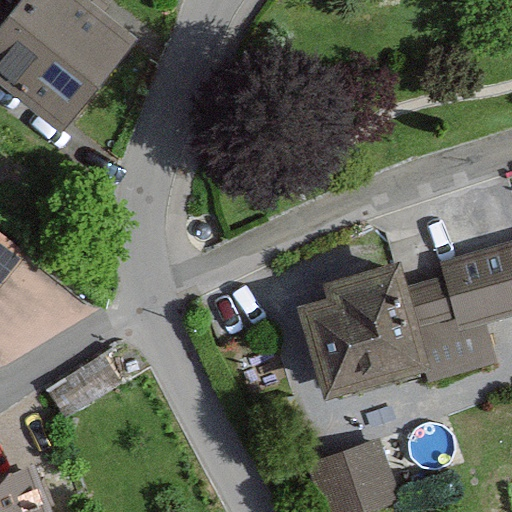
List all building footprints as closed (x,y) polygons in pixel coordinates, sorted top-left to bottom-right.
[(146,63),(65,0),(52,0),(0,66),(0,98),(73,156),(146,63)] [(0,293),(21,264),(0,248),(0,293)] [(330,301),(300,310),(327,399),(424,370),(428,382),(500,360),(489,322),(511,314),(511,253),(404,286),(398,266),(326,288),(330,301)] [(94,362),(46,389),(63,418),(111,391),(94,362)] [(377,439),(310,464),(327,511),(385,511),(402,506),(377,439)] [(47,511),(32,471),(0,482),(0,511),(47,511)]
